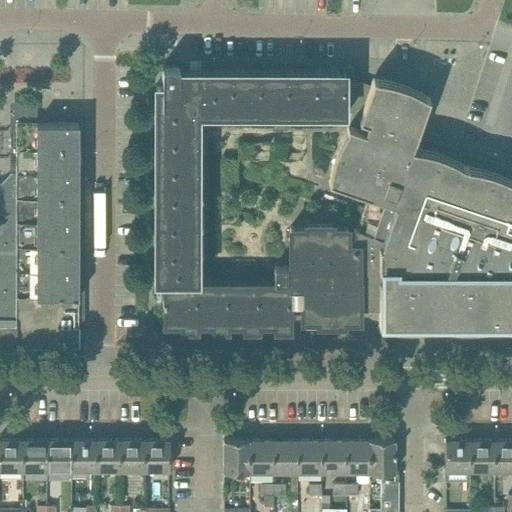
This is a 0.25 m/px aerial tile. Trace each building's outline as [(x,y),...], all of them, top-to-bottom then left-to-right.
[(197,166),(197,112),(197,96),(179,96),(179,71),(179,65),(162,65),(161,85),(156,85),(155,289),(164,289),(164,280),(197,280),(197,166)] [(179,96),(197,96),(197,112),(345,113),(345,110),(345,65),(343,65),(343,77),(330,77),(330,71),(179,71),(179,96)] [(367,193),(358,222),(358,279),(359,279),(359,308),(378,308),(378,324),(383,324),(389,325),(394,325),(400,326),(406,326),(411,326),(417,326),(423,326),(428,325),(434,324),(441,324),(446,325),(451,326),(457,326),(462,326),(467,326),(473,326),(480,326),(486,325),(492,324),(499,324),(504,325),(510,326),(511,325),(511,179),(506,176),(501,174),(496,172),(490,170),(485,169),(480,167),(474,166),(468,165),(462,163),(457,160),(452,158),(447,155),(442,153),(437,152),(431,150),(426,149),(420,148),(415,147),(411,145),(428,99),(429,95),(425,94),(420,91),(415,88),(410,86),(405,84),(399,82),(394,81),(388,79),(383,78),(377,77),(372,76),(372,79),(367,91),(353,86),(353,66),(345,65),(345,110),(352,113),(348,124),(347,123),(346,127),(341,136),(337,145),(334,153),(332,161),(330,169),(329,176),(328,180),(367,193)] [(35,304),(36,123),(36,121),(23,121),(23,148),(16,148),(16,176),(3,188),(4,220),(0,220),(0,355),(15,356),(23,348),(23,347),(77,347),(77,333),(84,333),(84,304),(35,304)] [(78,123),(36,123),(35,304),(84,304),(84,133),(78,133),(78,123)] [(164,304),(164,310),(164,323),(289,323),(289,313),(302,313),(301,319),(317,319),(317,323),(343,323),(343,319),(359,319),(359,308),(359,279),(358,279),(358,222),(357,228),(353,227),(353,244),(347,244),(347,227),(332,227),(332,223),(306,223),(306,227),(290,227),(290,266),(274,266),(274,282),(197,280),(164,280),(164,289),(164,299),(162,299),(162,304),(164,304)] [(0,468),(22,469),(22,439),(0,438),(0,468)] [(248,471),(250,471),(250,438),(223,438),(223,471),(237,471),(237,480),(248,480),(248,471)] [(250,471),(274,471),(274,438),(250,438),(250,471)] [(274,471),(299,471),(299,438),(274,438),(274,471)] [(299,471),(323,471),(323,438),(299,438),(299,471)] [(346,478),(347,478),(347,438),(323,438),(323,471),(346,471),(346,478)] [(370,473),(371,473),(371,438),(347,438),(347,478),(367,478),(367,471),(370,471),(370,473)] [(371,438),(371,473),(381,473),(381,508),(371,508),(370,511),(394,511),(394,501),(398,501),(398,470),(394,470),(394,438),(371,438)] [(46,439),(22,439),(22,469),(46,469),(46,439)] [(71,439),(46,439),(46,469),(71,469),(71,439)] [(95,439),(71,439),(71,469),(95,469),(95,439)] [(120,439),(95,439),(95,469),(120,469),(120,439)] [(144,439),(120,439),(120,469),(144,469),(144,439)] [(169,439),(144,439),(144,469),(169,469),(169,439)] [(469,439),(445,439),(445,480),(469,480),(469,469),(469,439)] [(469,469),(494,469),(494,439),(469,439),(469,469)] [(494,469),(511,469),(511,439),(494,439),(494,469)] [(332,495),(347,495),(347,482),(332,482),(332,495)] [(347,482),(347,495),(357,495),(358,482),(347,482)] [(274,495),(274,483),(260,483),(260,495),(264,495),(273,495),(274,495)] [(285,483),(274,483),(274,495),(285,495),(285,483)] [(309,495),(321,495),(321,483),(309,483),(309,495)] [(121,500),(129,500),(129,484),(121,484),(121,500)] [(273,495),(264,495),(264,505),(273,505),(273,495)]
